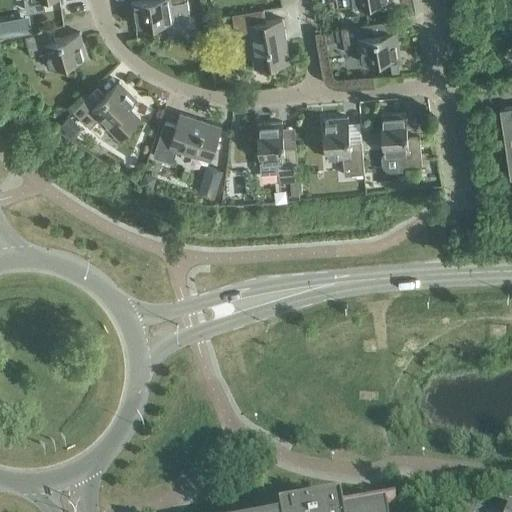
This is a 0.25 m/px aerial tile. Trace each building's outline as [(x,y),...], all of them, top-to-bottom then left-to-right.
[(43,0),(25,0),(27,11),(45,8),(43,0)] [(187,0),(139,0),(132,1),(135,26),(173,20),(174,24),(191,22),(187,0)] [(249,32),(255,67),(289,62),(282,18),(266,21),(264,9),(232,14),(236,35),(249,32)] [(358,46),(361,62),(400,56),(396,31),(371,35),(369,23),(341,28),(344,48),(358,46)] [(44,51),(49,67),(87,56),(80,32),(55,39),(52,28),(25,36),(31,55),(44,51)] [(97,114),(108,125),(107,126),(119,138),(141,117),(129,106),(137,98),(119,80),(101,99),(93,90),(73,110),(87,124),(97,114)] [(511,105),(500,108),(511,177),(511,176),(511,105)] [(381,114),(384,154),(383,154),(382,156),(382,162),(383,166),(385,168),(388,170),(392,170),(402,170),(402,166),(422,165),(420,137),(408,138),(406,112),(381,114)] [(211,160),(221,127),(180,113),(176,125),(164,122),(153,156),(173,162),(177,149),(211,160)] [(343,157),(344,175),(365,173),(362,141),(350,142),(348,117),(323,118),(326,158),(343,157)] [(279,181),(290,180),(291,195),(300,194),(296,146),(284,147),(282,121),(258,123),(261,173),(278,172),(279,181)]
